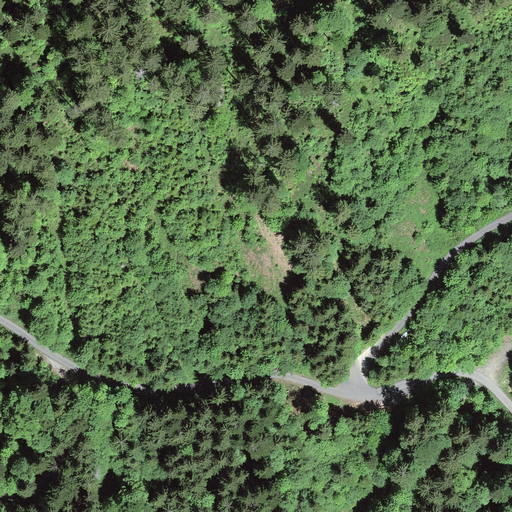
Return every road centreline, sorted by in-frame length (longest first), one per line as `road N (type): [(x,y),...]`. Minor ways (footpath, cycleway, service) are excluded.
road 1 (track): [(352,395),(271,376),(152,396),(118,390),(85,380),(0,319)]
road 2 (track): [(352,395),(365,359),(385,346),(450,258),(511,217)]
road 3 (track): [(479,376),(394,511)]
road 4 (track): [(479,376),(450,371),(396,393),(352,395)]
